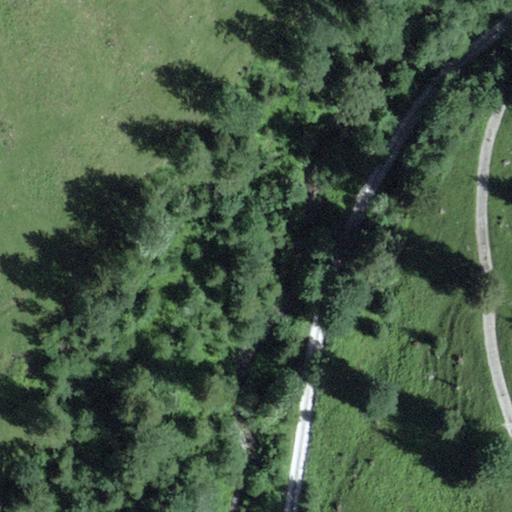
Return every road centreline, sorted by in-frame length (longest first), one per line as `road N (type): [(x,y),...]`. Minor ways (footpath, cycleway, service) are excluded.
road 1 (unclassified): [(511,22),(474,49),(348,207),(292,511)]
road 2 (track): [(511,81),(482,164),(480,224),(487,342),(511,420)]
